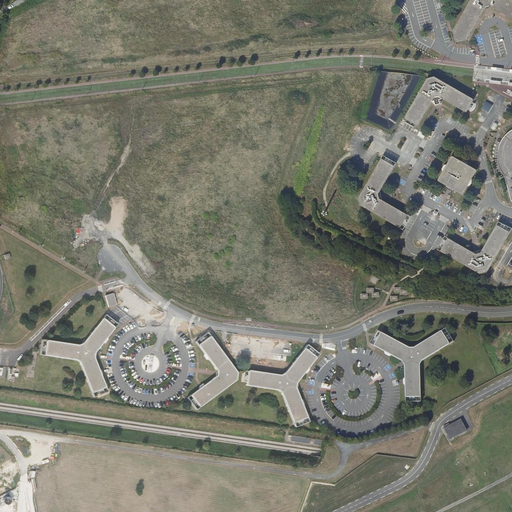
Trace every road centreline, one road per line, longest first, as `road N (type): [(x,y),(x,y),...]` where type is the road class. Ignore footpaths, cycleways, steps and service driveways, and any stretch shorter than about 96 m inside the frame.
road 1 (track): [(0,87),(335,50),(421,54)]
road 2 (unclassified): [(133,277),(203,324),(287,336),(337,338),(416,308),(511,311)]
road 3 (unclassified): [(476,138),(442,123),(405,191),(466,224),(487,198)]
road 4 (unclassified): [(0,376),(3,353),(18,354),(74,299),(133,277)]
road 5 (track): [(411,8),(382,34),(277,43)]
